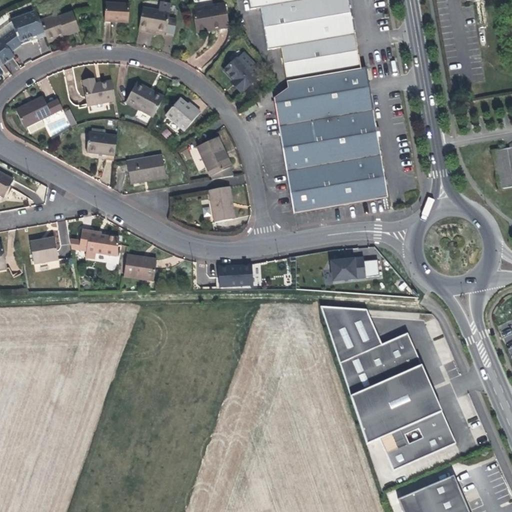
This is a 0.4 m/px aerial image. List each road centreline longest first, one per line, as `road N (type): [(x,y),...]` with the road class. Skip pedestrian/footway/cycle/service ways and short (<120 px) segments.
road 1 (track): [(0,303),(312,297),(420,305),(430,276)]
road 2 (residential): [(271,244),(246,138),(183,69),(141,54),(95,51),(39,68),(0,99)]
road 3 (residential): [(271,244),(196,247),(88,193)]
road 4 (tertiary): [(511,420),(456,283)]
road 5 (tertiary): [(409,0),(434,145)]
